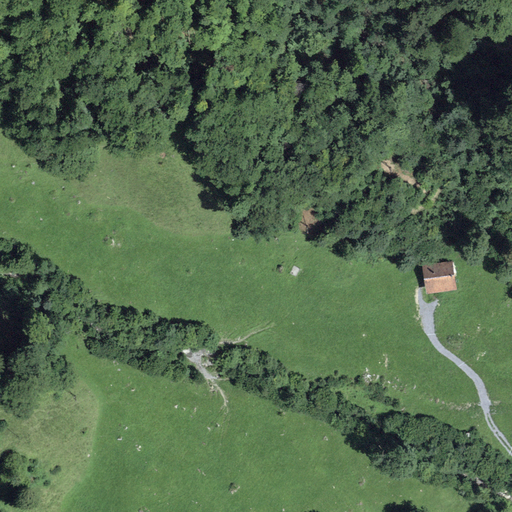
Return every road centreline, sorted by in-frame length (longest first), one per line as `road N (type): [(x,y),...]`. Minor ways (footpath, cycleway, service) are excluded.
road 1 (track): [(106,225),(127,219),(183,246),(255,244),(280,286),(339,294),(391,282),(404,316),(476,370),(487,418),(511,453)]
road 2 (track): [(176,511),(214,465),(229,413),(224,393),(198,363),(202,345),(339,294)]
